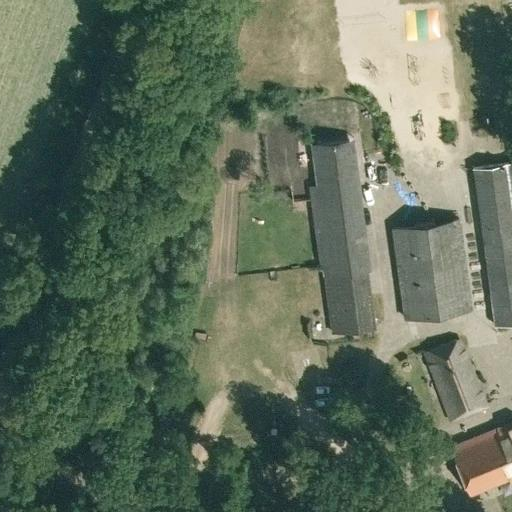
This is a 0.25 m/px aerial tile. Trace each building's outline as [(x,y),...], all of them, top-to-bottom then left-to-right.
[(322,182),(354,178),(349,139),(317,143),(322,182)] [(511,161),(474,166),(495,323),(511,320),(511,161)] [(405,316),(471,307),(459,217),(392,226),(405,316)] [(373,325),(367,270),(324,275),(331,331),(373,325)] [(451,418),(485,405),(459,337),(424,350),(451,418)] [(511,475),(511,421),(452,446),(471,492),(511,475)]
